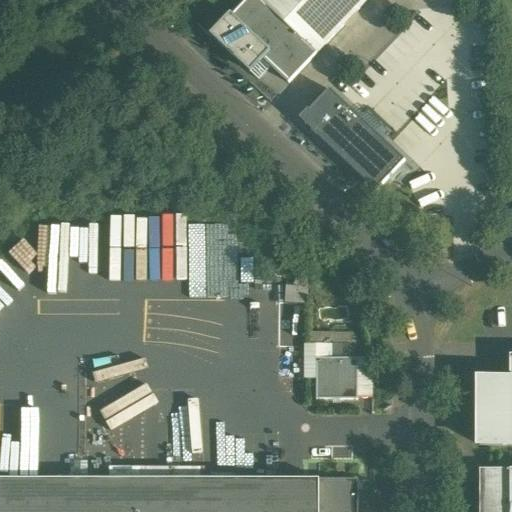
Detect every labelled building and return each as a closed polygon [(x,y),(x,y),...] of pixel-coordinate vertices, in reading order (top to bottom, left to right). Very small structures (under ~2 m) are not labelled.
[(316,54),(259,0),(246,0),(225,23),(261,59),(270,67),(288,84),(316,54)] [(367,0),(259,0),(316,54),(367,0)] [(225,23),(212,37),(249,72),(261,59),(225,23)] [(270,67),(261,59),(249,72),(258,80),(270,67)] [(150,79),(143,86),(154,97),(161,90),(150,79)] [(404,162),(329,91),(308,113),(312,118),(305,125),(376,192),(404,162)] [(305,347),(305,380),(316,380),(316,359),(329,359),(329,357),(360,357),(360,344),(324,344),(324,347),(305,347)] [(329,359),(316,359),(316,380),(316,400),(357,401),(357,359),(329,359)] [(509,380),(479,379),(479,447),(509,446),(509,380)] [(511,511),(511,470),(479,471),(479,511),(511,511)] [(318,511),(319,480),(0,480),(0,511),(318,511)] [(357,511),(357,480),(319,480),(318,511),(357,511)]
